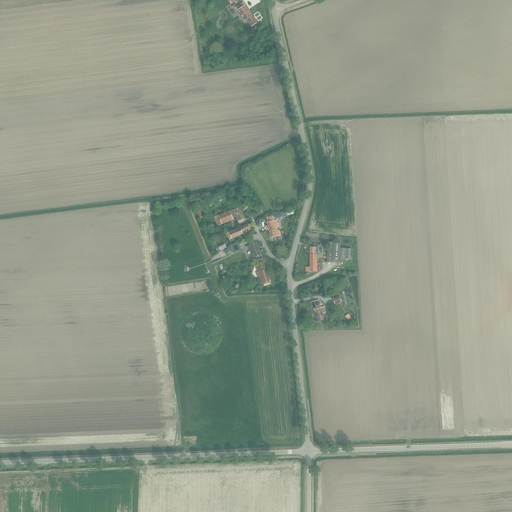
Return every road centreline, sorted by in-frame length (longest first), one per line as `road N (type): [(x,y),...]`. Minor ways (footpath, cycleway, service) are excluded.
road 1 (unclassified): [(0,462),(308,452)]
road 2 (unclassified): [(288,266),(309,176),(274,9)]
road 3 (unclassified): [(308,452),(511,445)]
road 4 (unclassified): [(308,452),(288,266)]
